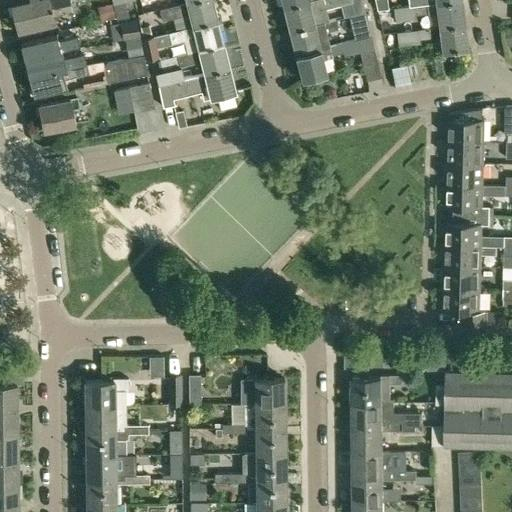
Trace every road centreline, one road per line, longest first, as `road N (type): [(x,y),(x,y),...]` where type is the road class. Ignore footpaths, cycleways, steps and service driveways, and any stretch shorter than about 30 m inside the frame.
road 1 (residential): [(319,511),(316,352),(309,341),(53,340)]
road 2 (residential): [(27,177),(279,128)]
road 3 (residential): [(279,128),(493,87)]
road 4 (residential): [(54,511),(53,340)]
road 5 (residential): [(53,340),(27,177)]
road 6 (residential): [(279,128),(248,0)]
